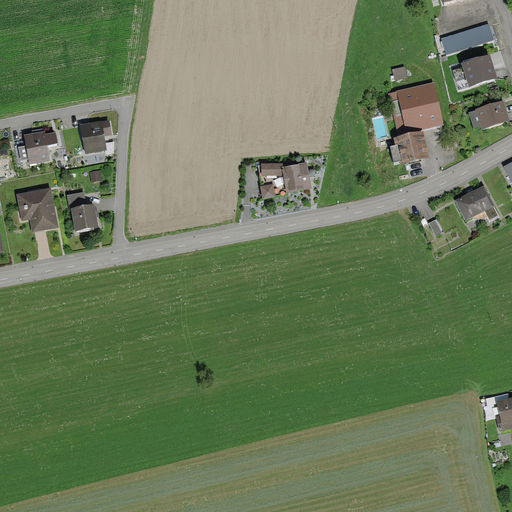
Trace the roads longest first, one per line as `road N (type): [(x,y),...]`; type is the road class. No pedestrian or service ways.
road 1 (tertiary): [(120,257),(398,201),(511,146)]
road 2 (residential): [(0,123),(112,103),(123,110),(120,257)]
road 3 (tertiary): [(0,279),(120,257)]
